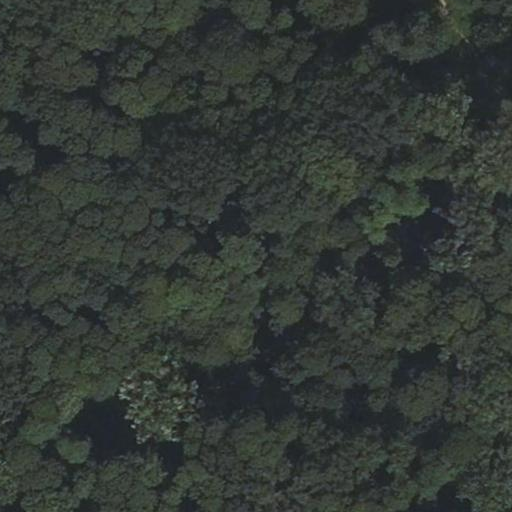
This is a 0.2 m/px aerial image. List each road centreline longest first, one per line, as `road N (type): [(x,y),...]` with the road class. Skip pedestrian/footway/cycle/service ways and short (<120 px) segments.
road 1 (track): [(511,166),(60,511)]
road 2 (track): [(511,138),(439,0)]
